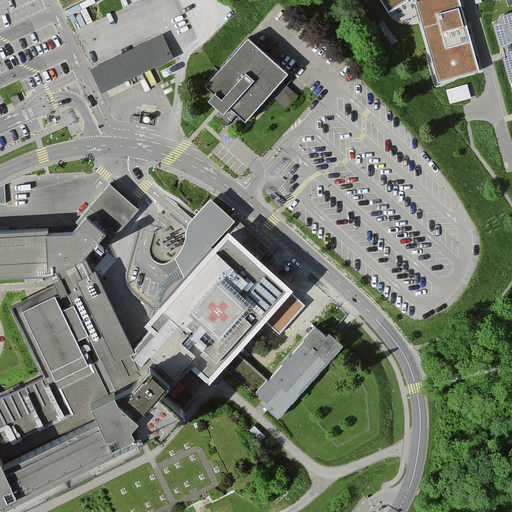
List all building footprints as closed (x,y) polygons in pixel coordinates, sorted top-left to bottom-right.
[(477,70),(457,0),(383,0),(389,9),(404,0),(416,0),(439,80),(477,70)] [(511,9),(493,15),(511,81),(511,9)] [(161,32),(90,66),(102,90),(173,56),(161,32)] [(290,71),(249,35),(206,84),(246,120),(290,71)] [(450,103),(472,98),(468,82),(447,87),(450,103)] [(79,122),(72,108),(66,111),(73,125),(79,122)] [(287,163),(282,159),(269,174),(274,178),(287,163)] [(0,507),(157,416),(165,426),(185,413),(165,395),(191,369),(209,385),(218,375),(226,366),(280,415),(341,347),(329,336),(326,340),(314,329),(268,381),(238,354),(266,323),(279,335),(306,305),(293,294),(295,292),(227,231),(212,248),(165,303),(160,308),(158,310),(144,327),(149,331),(133,352),(86,252),(97,241),(104,247),(139,209),(109,183),(71,222),(0,225),(0,273),(58,273),(55,281),(7,307),(41,377),(0,397),(0,507)] [(229,218),(210,201),(190,221),(187,227),(186,235),(185,244),(182,251),(175,259),(180,270),(176,273),(167,283),(160,299),(160,308),(165,303),(212,248),(227,231),(234,223),(229,218)]
